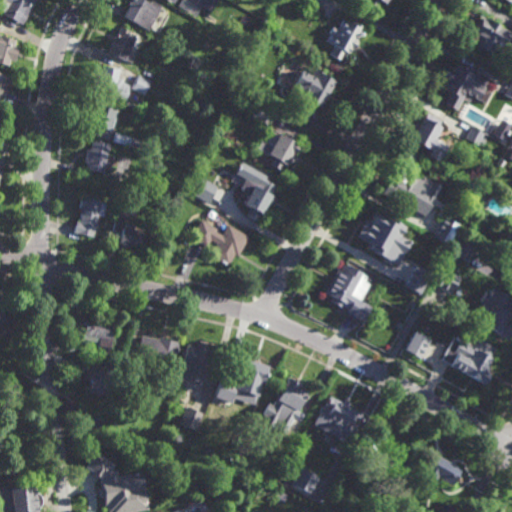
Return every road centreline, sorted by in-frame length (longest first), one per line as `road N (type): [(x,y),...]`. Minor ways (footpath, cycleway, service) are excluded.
road 1 (residential): [(0,250),(265,316),(511,448)]
road 2 (residential): [(81,0),(51,75),(44,143),(55,421)]
road 3 (residential): [(435,0),(265,316)]
